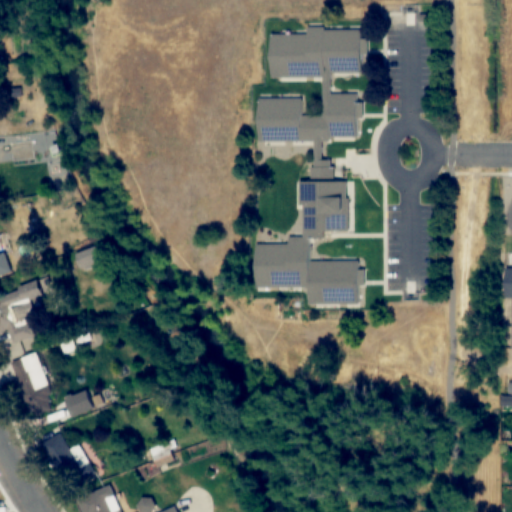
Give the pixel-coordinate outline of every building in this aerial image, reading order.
[(256,296),(358,297),(359,261),(310,260),(310,239),(322,239),(325,230),(349,230),(349,181),(328,180),(329,140),(359,140),(360,94),(331,94),(331,73),(365,74),(365,31),(271,30),(270,79),(323,80),(323,107),(303,107),(303,99),(258,98),(258,142),(307,143),(307,191),(285,241),(256,241),(256,296)] [(5,252),(0,253),(0,277),(11,275),(5,252)] [(39,335),(28,300),(42,296),(38,283),(0,294),(14,343),(39,335)] [(38,352),(13,361),(30,410),(55,402),(38,352)] [(81,444),(70,449),(60,428),(40,438),(67,493),(97,477),(81,444)] [(158,467),(174,460),(168,445),(152,452),(158,467)] [(120,511),(111,484),(77,496),(82,511),(120,511)]
